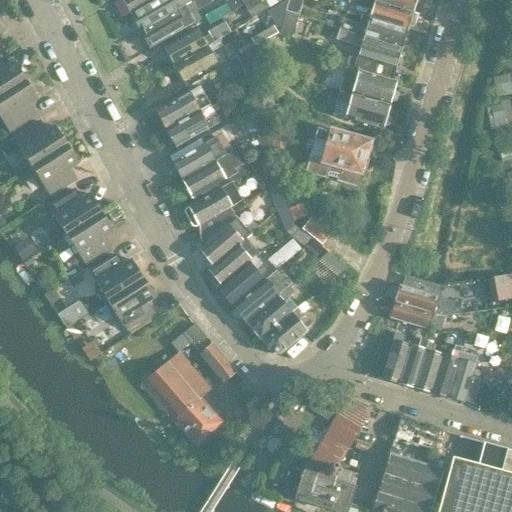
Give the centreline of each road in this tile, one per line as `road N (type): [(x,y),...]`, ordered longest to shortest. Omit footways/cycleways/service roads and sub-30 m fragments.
road 1 (residential): [(281,381),(252,363),(184,275),(36,0)]
road 2 (residential): [(324,363),(385,254),(462,0)]
road 3 (residential): [(511,429),(362,388),(324,363)]
